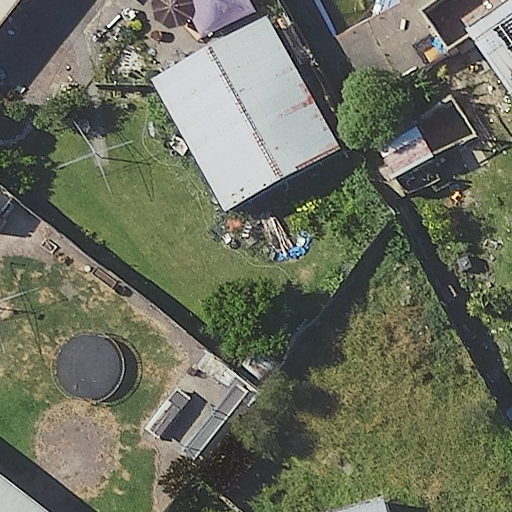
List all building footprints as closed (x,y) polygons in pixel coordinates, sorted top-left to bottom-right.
[(511,0),(450,0),(443,5),(511,100),(511,0)] [(332,138),(260,7),(140,73),(211,203),(332,138)] [(233,401),(181,362),(135,423),(188,462),(233,401)] [(0,511),(38,511),(0,482),(0,511)] [(298,511),(369,511),(364,492),(298,511)]
